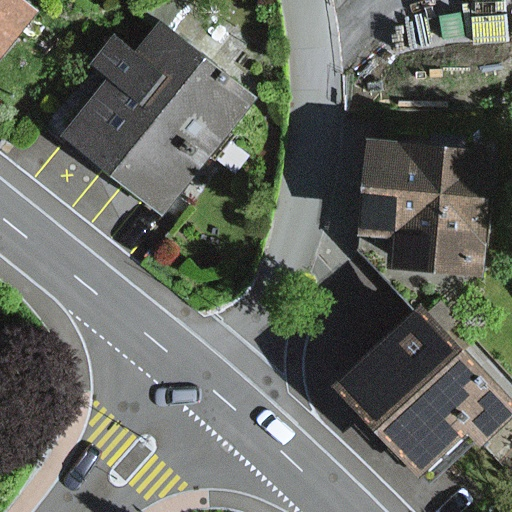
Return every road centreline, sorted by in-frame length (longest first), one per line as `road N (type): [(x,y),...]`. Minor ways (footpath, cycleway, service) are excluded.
road 1 (residential): [(302,0),(316,175),(274,306),(205,389)]
road 2 (secondary): [(0,217),(205,389)]
road 3 (secondary): [(205,389),(341,511)]
road 4 (residential): [(205,389),(92,511)]
